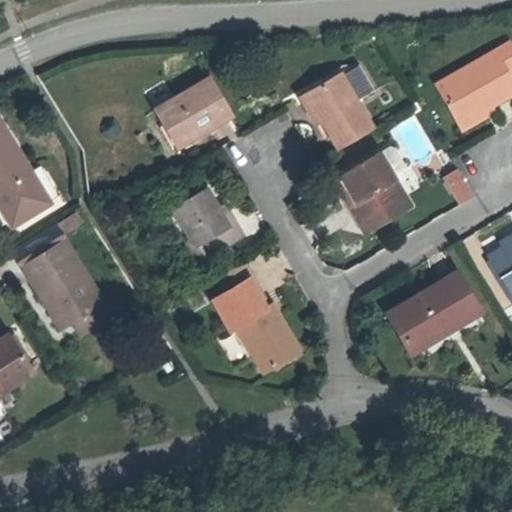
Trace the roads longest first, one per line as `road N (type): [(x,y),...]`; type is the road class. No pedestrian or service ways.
road 1 (residential): [(0,64),(132,20),(417,0)]
road 2 (residential): [(0,494),(356,405)]
road 3 (residential): [(511,164),(492,201),(331,296)]
road 4 (residential): [(356,405),(445,399),(511,420)]
road 5 (residential): [(270,160),(263,187),(331,296)]
